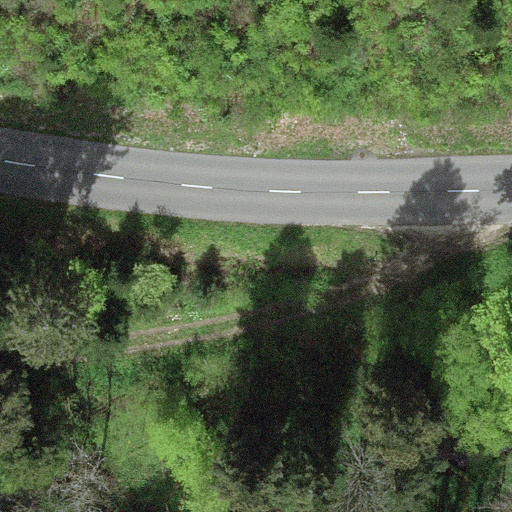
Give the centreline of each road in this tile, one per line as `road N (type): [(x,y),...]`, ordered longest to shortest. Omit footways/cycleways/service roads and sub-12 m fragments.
road 1 (track): [(0,351),(148,336),(362,274),(499,191)]
road 2 (tertiary): [(511,190),(235,188),(0,158)]
